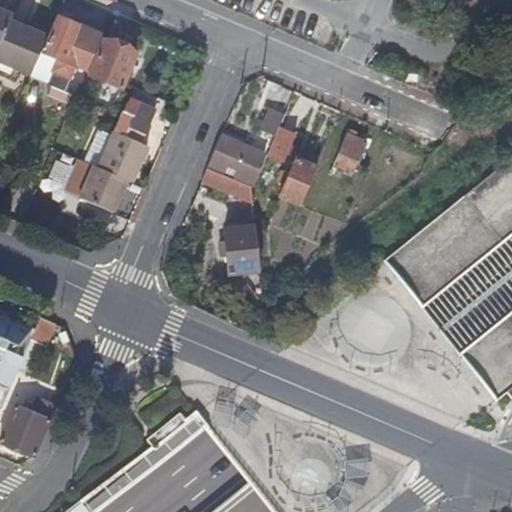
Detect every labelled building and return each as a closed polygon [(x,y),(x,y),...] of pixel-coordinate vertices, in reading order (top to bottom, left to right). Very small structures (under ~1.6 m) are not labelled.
[(52,21),(37,55),(54,62),(44,87),(71,98),(96,39),(52,21)] [(0,33),(0,71),(23,82),(35,54),(40,42),(3,26),(0,33)] [(100,44),(86,78),(118,91),(133,57),(100,44)] [(54,62),(37,55),(35,54),(23,82),(43,90),(44,87),(54,62)] [(109,139),(95,172),(90,170),(76,202),(110,217),(124,185),(129,187),(143,154),(134,150),(137,143),(139,144),(151,117),(124,105),(110,140),(109,139)] [(256,131),(269,137),(274,124),(278,114),(266,108),(256,131)] [(269,137),(262,153),(277,160),(279,154),(284,142),(289,131),(274,124),(269,137)] [(428,152),(382,133),(377,145),(399,155),(384,188),(428,152)] [(230,182),(247,189),(262,153),(218,134),(205,167),(219,173),(225,158),(238,163),(230,182)] [(344,136),(330,168),(350,177),(364,144),(344,136)] [(294,160),(299,149),(284,142),(279,154),(294,160)] [(377,145),(355,193),(370,200),(384,188),(399,155),(377,145)] [(297,204),(317,157),(299,149),(294,160),(287,179),(283,186),(279,196),(297,204)] [(76,202),(90,170),(73,162),(59,195),(76,202)] [(230,182),(203,170),(198,185),(249,206),(247,189),(230,182)] [(277,184),(283,186),(287,179),(280,176),(277,184)] [(343,221),(370,200),(355,193),(343,221)] [(256,275),(252,230),(222,233),(227,278),(256,275)] [(34,326),(0,312),(0,405),(27,342),(34,326)] [(51,326),(37,320),(34,326),(27,342),(41,348),(51,326)] [(0,428),(0,442),(29,455),(48,412),(41,409),(40,411),(20,403),(17,409),(10,406),(0,428)] [(206,441),(201,414),(158,423),(163,449),(206,441)]
